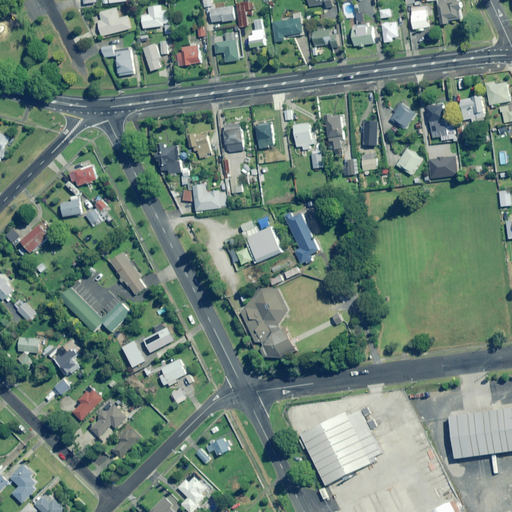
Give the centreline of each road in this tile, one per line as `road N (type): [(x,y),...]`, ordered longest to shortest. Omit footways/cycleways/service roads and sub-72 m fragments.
road 1 (secondary): [(100,107),(511,55)]
road 2 (secondary): [(100,107),(244,391)]
road 3 (residential): [(244,391),(511,354)]
road 4 (residential): [(113,501),(211,404),(244,391)]
road 5 (residential): [(0,387),(113,501)]
road 6 (secondary): [(303,511),(244,391)]
road 7 (residential): [(0,204),(90,107)]
